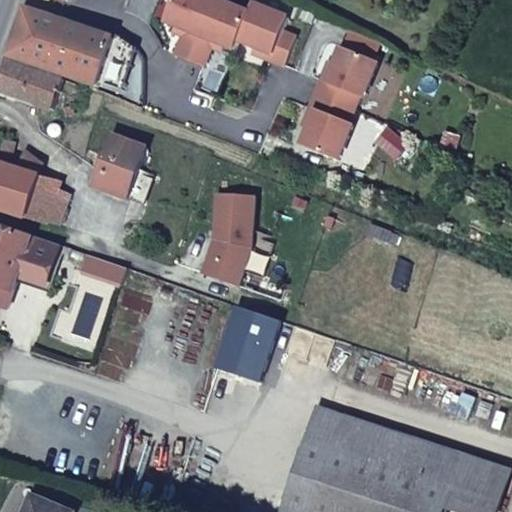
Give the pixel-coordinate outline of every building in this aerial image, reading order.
[(250,14),(214,0),(174,0),(165,22),(188,31),(177,57),(205,68),(215,42),(236,50),(240,41),(274,55),(272,61),(286,67),(297,39),(284,33),(290,19),(253,5),(250,14)] [(26,11),(10,57),(100,88),(115,41),(26,11)] [(317,112),(304,147),(340,161),(353,124),(349,123),(358,96),(364,99),(378,63),(342,48),(328,84),(322,81),(311,109),(317,112)] [(64,82),(8,63),(0,86),(0,92),(54,111),(64,82)] [(114,137),(95,187),(128,200),(148,150),(114,137)] [(0,210),(26,219),(41,178),(39,178),(17,170),(9,166),(16,141),(5,139),(0,156),(0,210)] [(27,150),(17,170),(39,178),(47,164),(27,150)] [(26,219),(49,227),(51,222),(62,192),(65,184),(41,178),(26,219)] [(62,226),(73,196),(62,192),(51,222),(62,226)] [(254,250),(258,198),(221,195),(218,230),(221,231),(220,239),(217,242),(205,274),(241,287),(254,250)] [(60,246),(0,225),(0,306),(7,309),(22,264),(51,275),(60,246)] [(281,322),(239,308),(217,370),(259,385),(281,322)] [(444,511),(446,508),(457,511),(496,511),(510,471),(318,409),(283,511),(444,511)] [(26,511),(65,511),(33,498),(26,511)]
